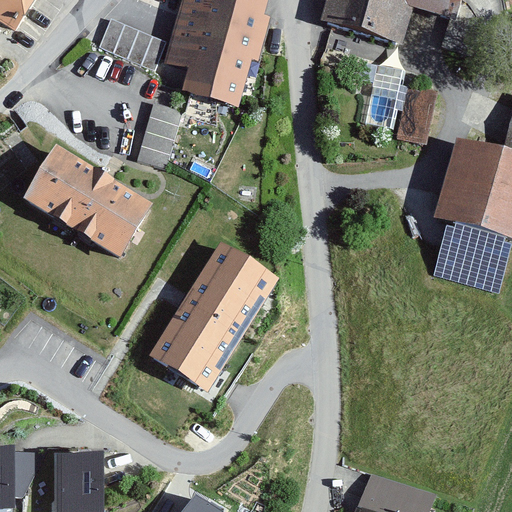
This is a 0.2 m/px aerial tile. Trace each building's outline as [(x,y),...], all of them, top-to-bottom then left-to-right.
[(0,0),(0,21),(8,27),(29,0),(0,0)] [(266,0),(183,0),(164,73),(241,94),(266,0)] [(327,0),(322,33),(404,46),(408,19),(458,27),(462,0),(327,0)] [(166,44),(111,20),(99,49),(154,72),(166,44)] [(398,138),(425,143),(435,93),(403,87),(405,71),(376,66),(365,126),(399,133),(398,138)] [(155,104),(137,164),(164,171),(181,112),(155,104)] [(511,161),(506,160),(459,147),(437,225),(511,244),(511,161)] [(59,155),(30,200),(120,255),(148,210),(59,155)] [(284,283),(222,245),(152,357),(214,395),(284,283)] [(14,453),(0,452),(0,510),(15,510),(14,453)] [(104,511),(104,457),(58,457),(58,511),(104,511)] [(419,511),(424,500),(375,482),(364,511),(419,511)] [(216,511),(193,498),(185,511),(216,511)]
